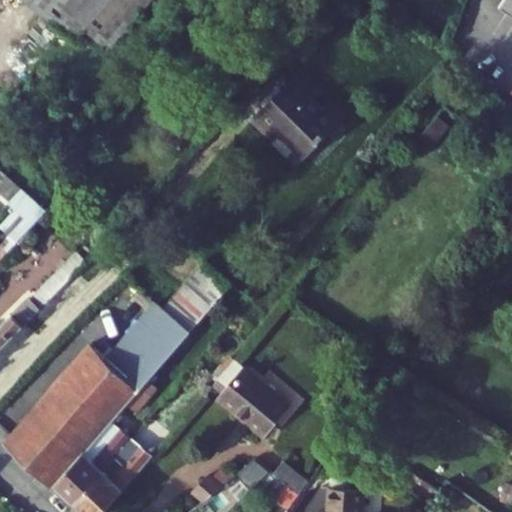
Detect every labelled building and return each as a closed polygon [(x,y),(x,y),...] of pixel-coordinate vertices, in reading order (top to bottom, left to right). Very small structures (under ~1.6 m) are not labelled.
[(30,0),(77,40),(86,29),(111,0),(30,0)] [(111,0),(86,29),(110,50),(154,0),(111,0)] [(511,0),(503,0),(500,6),(511,13),(511,0)] [(303,71),(253,123),(273,142),(282,133),(300,150),(292,159),(299,166),(348,114),(333,100),(326,108),(315,99),(323,90),(303,71)] [(456,76),(449,84),(460,93),(467,84),(456,76)] [(0,172),(0,191),(10,201),(22,188),(2,170),(0,172)] [(11,228),(0,239),(0,260),(46,210),(22,188),(10,201),(18,208),(5,223),(11,228)] [(88,260),(78,250),(32,298),(42,307),(88,260)] [(207,262),(117,367),(139,391),(149,379),(232,284),(207,262)] [(0,350),(42,307),(32,298),(30,296),(0,325),(0,350)] [(94,343),(9,440),(57,485),(110,424),(128,403),(139,391),(117,367),(94,343)] [(223,398),(265,433),(290,404),(247,368),(245,371),(234,361),(225,371),(216,382),(212,386),(225,396),(223,398)] [(218,366),(210,377),(216,382),(225,371),(218,366)] [(139,391),(128,403),(139,412),(159,388),(149,379),(139,391)] [(110,424),(57,485),(76,504),(105,471),(131,441),(110,424)] [(342,435),(335,447),(367,468),(375,456),(342,435)] [(112,478),(105,471),(76,504),(84,511),(105,511),(153,456),(141,445),(112,478)] [(286,462),(277,473),(288,483),(302,493),(311,482),(286,462)] [(233,477),(223,469),(214,479),(222,486),(233,477)] [(272,470),(258,485),(275,499),(280,492),(288,483),(277,473),(272,470)] [(210,476),(195,491),(205,500),(222,486),(214,479),(210,476)] [(295,504),(302,493),(288,483),(280,492),(295,504)] [(371,511),(373,497),(337,492),(334,511),(371,511)]
